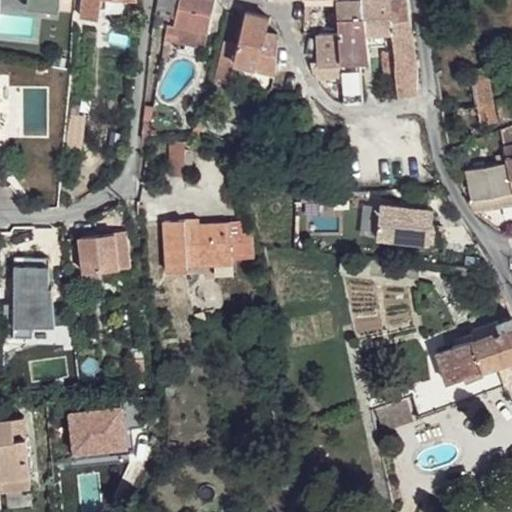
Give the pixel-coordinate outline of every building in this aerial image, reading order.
[(126,0),(136,1),(135,0),(84,0),(82,17),(100,19),(101,0),(126,0)] [(170,39),(201,47),(212,0),(179,0),(176,19),(173,26),(170,39)] [(360,58),(369,58),(367,30),(369,30),(366,0),(338,0),(340,31),(342,60),(360,58)] [(385,29),(394,28),(392,0),(366,0),(369,30),(385,29)] [(397,64),(420,61),(409,0),(392,0),(394,28),(395,33),(396,47),(397,64)] [(233,61),(276,73),(278,32),(266,31),(270,17),(245,10),(238,38),(233,61)] [(321,62),(312,63),(315,70),(316,77),(342,76),(342,64),(340,31),(319,32),(321,62)] [(216,76),(228,80),(233,61),(238,38),(226,35),(216,76)] [(382,72),(385,74),(397,74),(397,64),(396,47),(385,48),(382,50),(381,53),(382,72)] [(344,102),(363,99),(360,58),(342,60),(342,64),(342,76),(343,83),(344,102)] [(399,92),(420,90),(420,61),(397,64),(397,74),(399,92)] [(484,126),(497,122),(487,65),(472,67),(479,101),(484,126)] [(498,100),(500,116),(511,112),(511,97),(509,98),(508,97),(498,100)] [(70,117),(78,118),(80,108),(71,106),(70,117)] [(70,117),(66,153),(82,154),(86,118),(78,118),(70,117)] [(511,125),(502,129),(506,153),(511,151),(511,125)] [(180,142),(165,143),(166,178),(181,177),(180,142)] [(511,190),(511,160),(508,161),(466,169),(473,198),(511,190)] [(348,204),(347,178),(332,179),(332,183),(333,193),(333,205),(348,204)] [(312,195),(333,193),(332,183),(320,184),(320,183),(312,183),(312,192),(312,195)] [(511,190),(473,198),(475,210),(511,203),(511,190)] [(301,201),(312,200),(312,195),(312,192),(301,193),(301,201)] [(437,206),(384,201),(381,234),(446,241),(447,223),(435,222),(437,206)] [(169,273),(190,271),(189,261),(233,257),(212,258),(211,235),(231,235),(230,221),(200,225),(185,226),(185,222),(165,224),(169,273)] [(126,233),(115,234),(118,268),(128,268),(126,233)] [(81,237),(84,271),(87,271),(101,270),(118,268),(115,234),(81,237)] [(253,234),(231,235),(233,257),(254,255),(253,234)] [(212,258),(233,257),(231,235),(211,235),(212,258)] [(372,258),(341,255),(339,269),(371,273),(372,258)] [(397,260),(372,258),(371,273),(396,275),(397,260)] [(87,281),(101,280),(101,270),(87,271),(87,281)] [(4,304),(5,337),(34,336),(32,303),(4,304)] [(502,361),(511,357),(511,316),(504,320),(508,327),(501,329),(498,321),(473,329),(475,333),(477,338),(452,347),(443,350),(453,378),(462,375),(463,375),(502,361)] [(511,357),(502,361),(509,384),(511,383),(511,357)] [(404,398),(378,408),(385,428),(411,419),(404,398)] [(0,484),(30,481),(25,442),(24,422),(12,423),(0,423),(0,484)] [(0,503),(0,502),(0,492),(31,489),(30,481),(0,484),(0,503)]
